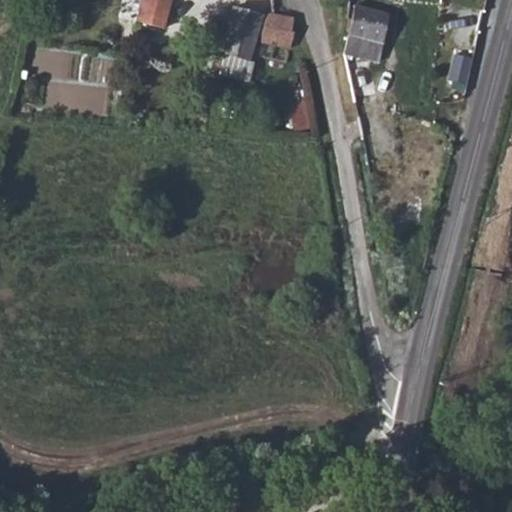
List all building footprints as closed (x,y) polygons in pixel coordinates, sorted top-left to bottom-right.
[(151,0),(147,17),(171,23),(177,0),(151,0)] [(360,34),(393,44),(403,9),(371,0),(366,0),(363,16),(359,33),(360,34)] [(271,8),(245,3),(234,52),(260,57),(271,8)] [(302,12),(281,5),(276,34),(297,39),(302,12)] [(356,50),(362,52),(389,58),(393,44),(360,34),(359,33),(356,50)] [(291,101),(292,126),(306,126),(305,101),(291,101)]
